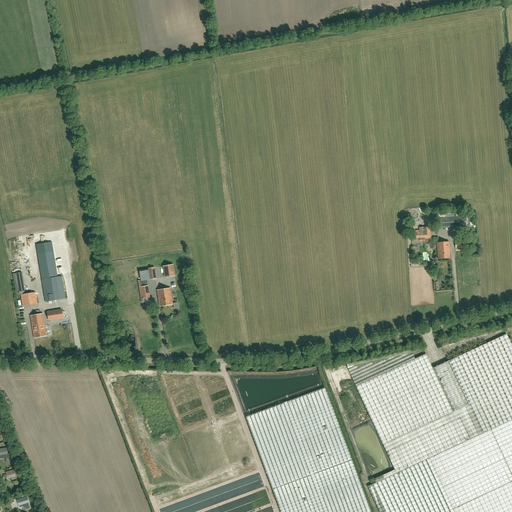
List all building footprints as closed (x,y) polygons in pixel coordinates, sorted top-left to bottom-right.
[(466,216),(437,218),(437,228),(467,226),(466,216)] [(412,232),(412,229),(412,228),(409,228),(409,235),(407,235),(407,240),(410,240),(420,239),(420,242),(425,242),(425,239),(430,238),(429,227),(424,227),(424,231),(412,232)] [(437,243),(438,259),(450,258),(449,242),(437,243)] [(53,251),(37,253),(42,280),(45,302),(65,299),(62,276),(58,277),(53,251)] [(163,266),(165,278),(176,276),(174,264),(163,266)] [(141,281),(139,281),(139,287),(145,286),(148,285),(147,280),(150,280),(157,279),(155,267),(148,268),(139,270),(141,281)] [(23,272),(13,273),(15,291),(25,290),(23,272)] [(145,286),(139,287),(142,303),(151,301),(148,285),(145,286)] [(172,304),(170,288),(157,290),(160,306),(172,304)] [(35,292),(21,295),(23,306),(37,304),(35,292)] [(61,310),(47,312),(49,320),(63,318),(61,310)] [(46,336),(42,314),(31,316),(34,338),(46,336)] [(511,511),(511,346),(508,337),(506,334),(432,368),(427,357),(426,354),(415,359),(412,353),(411,349),(346,364),(357,390),(395,470),(374,479),(376,483),(368,487),(379,511),(511,511)] [(370,511),(325,387),(246,417),(280,511),(370,511)] [(16,470),(6,473),(7,475),(8,475),(9,478),(12,478),(12,480),(17,479),(17,476),(16,470)] [(17,500),(18,503),(20,502),(21,506),(22,505),(24,511),(31,508),(29,503),(27,497),(17,500)]
